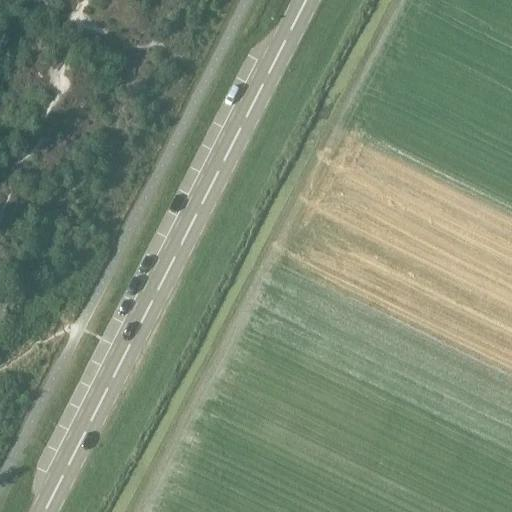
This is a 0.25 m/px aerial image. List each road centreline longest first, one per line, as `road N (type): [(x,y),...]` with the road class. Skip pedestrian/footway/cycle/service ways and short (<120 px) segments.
road 1 (track): [(137,511),(405,0)]
road 2 (secondary): [(44,511),(305,0)]
